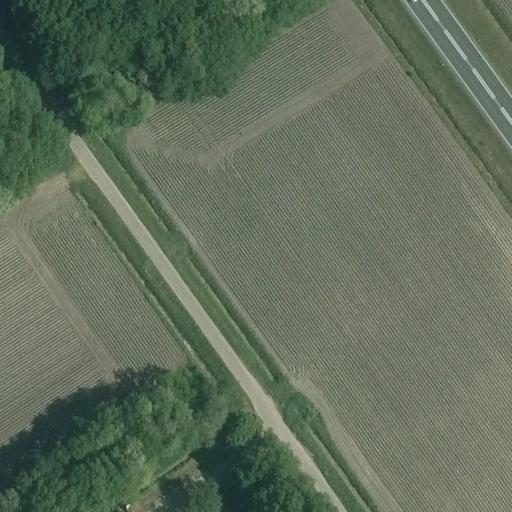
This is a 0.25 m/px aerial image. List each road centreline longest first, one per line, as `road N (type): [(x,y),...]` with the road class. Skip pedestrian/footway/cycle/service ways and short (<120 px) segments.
road 1 (unclassified): [(336,511),(0,40)]
road 2 (trunk): [(511,126),(420,0)]
